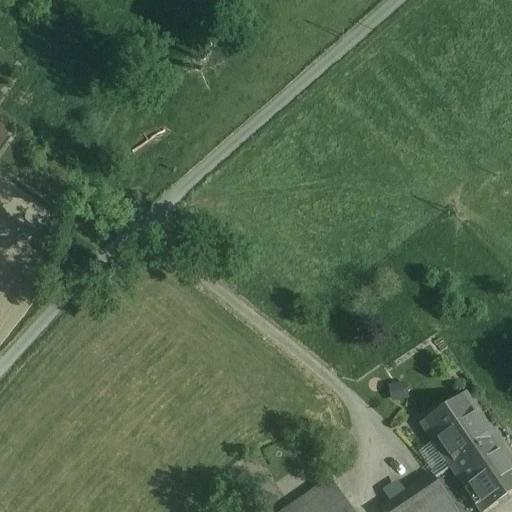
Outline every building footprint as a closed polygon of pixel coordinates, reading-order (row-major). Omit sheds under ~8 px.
[(394,400),(410,399),(408,383),(392,385),(394,400)] [(499,445),(465,396),(422,425),(447,461),(457,475),(498,446),(499,445)] [(511,466),(498,446),(457,475),(461,482),(481,511),(511,490),(511,466)] [(389,502),(380,508),(382,511),(417,511),(461,482),(457,475),(447,461),(400,494),(389,502)] [(330,480),(283,511),(343,511),(349,508),(330,480)] [(461,482),(417,511),(480,511),(481,511),(461,482)] [(394,485),(382,493),(389,502),(400,494),(394,485)]
